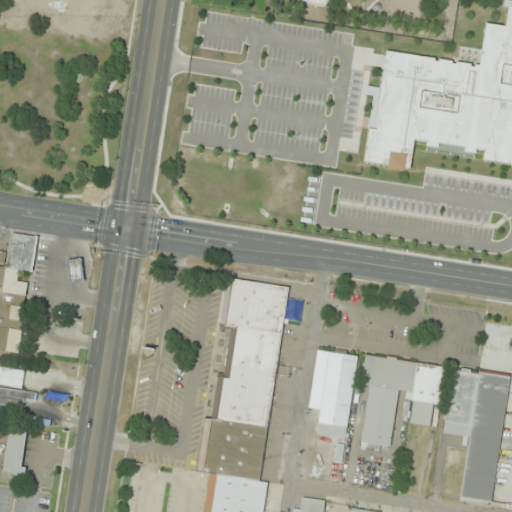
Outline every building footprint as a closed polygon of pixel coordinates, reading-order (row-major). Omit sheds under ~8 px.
[(511,0),(508,0),(502,27),(487,23),(477,69),(389,49),(379,89),(368,87),(366,96),(375,98),(360,162),(407,173),(414,140),(427,143),(425,148),(509,168),(511,165),(511,0)] [(0,350),(18,353),(28,283),(20,282),(21,272),(33,274),(38,237),(12,234),(10,253),(0,251),(0,350)] [(82,260),(68,260),(68,282),(82,282),(82,260)] [(261,511),(265,483),(260,482),(281,318),(298,320),(300,303),(286,301),(288,287),(231,280),(224,329),(230,329),(224,377),(217,376),(211,419),(205,418),(198,473),(207,474),(202,511),(261,511)] [(357,356),(316,350),(308,409),(319,410),(315,436),(346,440),(357,356)] [(389,448),(398,391),(406,392),(405,400),(412,401),(408,425),(430,428),(440,366),(366,355),(361,384),(368,385),(359,443),(389,448)] [(0,405),(24,409),(25,401),(33,402),(35,392),(20,390),(23,370),(0,366),(0,405)] [(510,377),(453,368),(443,434),(467,438),(458,497),(490,502),(510,377)] [(26,431),(8,429),(1,473),(25,477),(26,467),(21,466),(26,431)] [(374,511),(352,508),(351,511),(323,511),(325,500),(302,497),(300,508),(293,507),(292,511),(374,511)]
